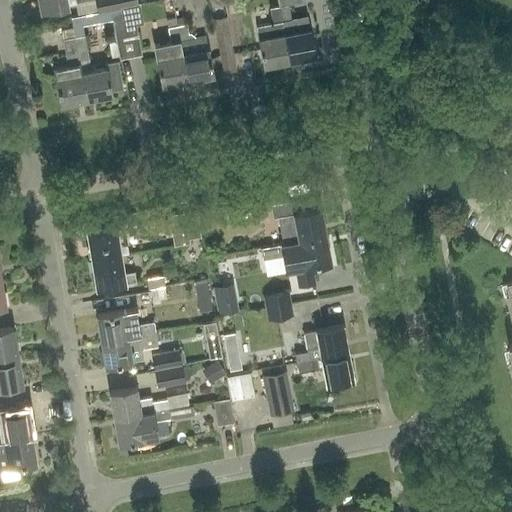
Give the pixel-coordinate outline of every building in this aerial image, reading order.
[(95,0),(98,11),(139,3),(137,0),(95,0)] [(231,0),(234,9),(245,7),(243,0),(231,0)] [(280,6),(290,60),(316,55),(311,29),(296,32),(293,19),(291,19),(288,4),(280,6)] [(290,60),(280,6),(270,8),(274,24),(257,27),(265,65),(290,60)] [(133,8),(123,10),(127,34),(138,32),(133,8)] [(116,36),(127,34),(123,10),(112,12),(116,36)] [(176,17),(168,19),(169,27),(177,26),(176,17)] [(177,26),(188,80),(213,75),(208,49),(197,51),(192,28),(189,29),(188,24),(177,26)] [(169,27),(172,42),(155,46),(162,85),(188,80),(177,26),(169,27)] [(105,63),(106,68),(83,72),(81,60),(90,59),(85,35),(75,37),(87,99),(112,94),(111,90),(123,88),(118,61),(105,63)] [(87,99),(75,37),(64,39),(69,66),(55,68),(57,77),(56,77),(62,104),(87,99)] [(284,243),(327,234),(322,208),(298,212),(296,199),(272,204),(274,218),(279,217),(284,243)] [(126,213),(129,225),(146,221),(144,210),(126,213)] [(185,212),(190,238),(201,236),(196,210),(185,212)] [(172,231),(174,246),(191,242),(190,238),(185,212),(171,215),(174,231),(172,231)] [(122,254),(117,225),(115,216),(100,218),(102,228),(88,230),(92,259),(122,254)] [(263,259),(283,255),(286,270),(297,268),(300,286),(316,283),(312,265),(332,262),(327,234),(284,243),(281,243),(261,247),(263,259)] [(125,273),(122,254),(92,259),(97,287),(137,281),(135,271),(125,273)] [(165,274),(148,277),(149,288),(167,285),(165,274)] [(172,290),(150,293),(152,303),(174,300),(172,290)] [(257,309),(291,302),(288,290),(255,297),(257,309)] [(291,302),(257,309),(260,320),(293,314),(291,302)] [(102,340),(157,331),(155,322),(140,324),(138,308),(98,315),(102,340)] [(344,324),(305,332),(308,351),(296,353),(297,361),(349,351),(344,324)] [(0,358),(20,355),(15,327),(0,329),(0,358)] [(157,331),(102,340),(107,365),(133,361),(133,359),(143,358),(141,344),(143,344),(142,343),(159,341),(157,331)] [(235,333),(224,335),(226,346),(237,344),(235,333)] [(152,353),(155,369),(183,363),(180,349),(152,353)] [(355,378),(349,351),(297,361),(300,372),(324,368),(327,383),(355,378)] [(0,358),(0,388),(25,385),(20,355),(0,358)] [(183,363),(155,369),(157,386),(190,381),(187,365),(183,366),(183,363)] [(232,374),(236,397),(260,393),(255,369),(232,374)] [(263,375),(270,415),(294,411),(287,370),(263,375)] [(111,392),(116,417),(153,411),(152,402),(151,396),(140,398),(138,387),(111,392)] [(214,401),(218,424),(234,422),(230,398),(214,401)] [(152,402),(153,411),(169,408),(168,399),(152,402)] [(157,421),(176,418),(194,415),(193,405),(169,409),(169,408),(153,411),(116,417),(120,443),(159,436),(157,421)] [(0,410),(0,439),(34,434),(29,406),(2,410),(0,410)] [(0,468),(38,462),(34,434),(0,439),(0,468)]
